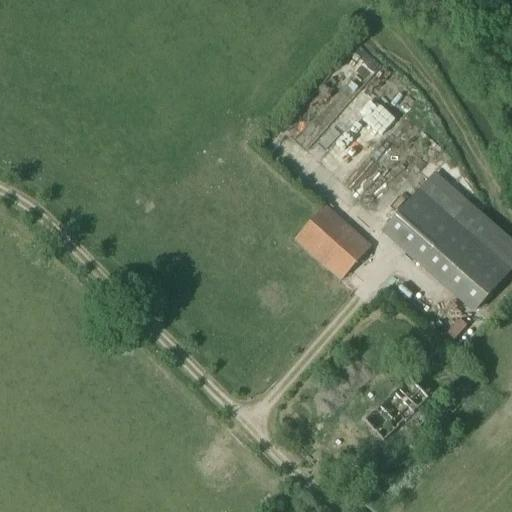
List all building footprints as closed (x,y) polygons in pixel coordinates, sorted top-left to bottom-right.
[(345,51),(333,76),(359,89),(371,63),(345,51)] [(511,271),(419,191),(381,234),(473,315),(511,271)] [(370,247),(326,208),(293,242),(340,283),(370,247)] [(452,343),(467,326),(459,319),(444,335),(452,343)] [(398,431),(424,458),(451,431),(401,380),(358,423),(382,447),(398,431)]
